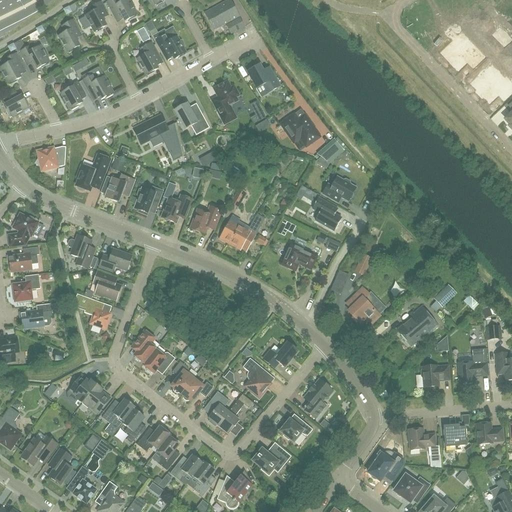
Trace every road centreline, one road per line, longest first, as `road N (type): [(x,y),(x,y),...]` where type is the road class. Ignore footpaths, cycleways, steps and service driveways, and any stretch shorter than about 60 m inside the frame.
road 1 (residential): [(157,244),(112,365),(223,453),(239,455),(326,346)]
road 2 (residential): [(326,346),(222,270),(157,244)]
road 3 (residential): [(511,148),(392,15)]
road 4 (residential): [(157,244),(24,186)]
road 5 (residential): [(375,420),(511,406)]
